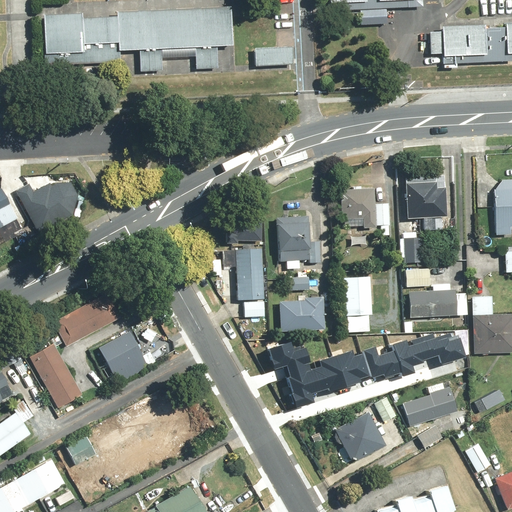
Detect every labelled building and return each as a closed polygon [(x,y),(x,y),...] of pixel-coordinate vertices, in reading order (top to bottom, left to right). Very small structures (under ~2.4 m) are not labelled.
[(227,4),(41,8),(42,60),(120,58),(120,47),(228,44),(227,4)] [(484,24),(438,26),(439,63),(485,61),(484,24)] [(290,42),(250,43),(251,66),(291,65),(290,42)] [(218,45),(196,46),(197,67),(219,66),(218,45)] [(163,46),(141,47),(141,68),(163,67),(163,46)] [(444,176),(404,177),(405,219),(445,217),(444,176)] [(27,183),(15,190),(36,230),(72,212),(77,195),(69,179),(47,182),(32,190),(27,183)] [(511,179),(503,180),(493,190),(494,235),(511,235),(511,179)] [(352,190),(339,190),(340,219),(343,219),(343,227),(380,227),(380,235),(389,235),(388,203),(373,203),(373,186),(352,186),(352,190)] [(0,242),(22,231),(1,189),(0,189),(0,242)] [(225,214),(225,241),(236,241),(236,237),(260,237),(260,214),(225,214)] [(307,217),(274,220),(278,262),(286,263),(286,270),(298,270),(298,261),(308,261),(308,264),(320,264),(320,242),(308,242),(307,217)] [(365,237),(349,237),(349,247),(366,247),(365,237)] [(423,237),(404,238),(404,264),(423,263),(423,237)] [(240,246),(240,251),(222,250),(221,266),(235,266),(234,301),(263,301),(263,251),(254,251),(255,246),(240,246)] [(511,251),(503,252),(504,273),(511,272),(511,251)] [(428,270),(405,271),(405,287),(428,286),(428,270)] [(308,279),(287,279),(287,291),(308,291),(308,279)] [(370,279),(343,279),(343,317),(346,317),(346,333),(367,332),(367,316),(371,316),(370,279)] [(432,292),(407,292),(408,318),(460,317),(459,311),(465,311),(464,294),(455,294),(455,289),(450,289),(450,285),(432,285),(432,292)] [(65,346),(120,317),(106,292),(52,321),(65,346)] [(305,302),(278,302),(279,332),(323,330),(322,298),(305,298),(305,302)] [(243,303),(243,318),(263,317),(263,302),(243,303)] [(511,314),(472,315),(472,355),(511,354),(511,314)] [(130,332),(98,348),(112,375),(108,377),(111,383),(147,364),(130,332)] [(370,347),(360,350),(367,371),(379,367),(381,375),(397,370),(398,372),(409,369),(407,363),(419,360),(418,357),(434,352),(435,355),(447,352),(449,358),(461,354),(455,332),(449,334),(448,332),(432,336),(431,333),(414,339),(415,343),(396,349),(395,345),(388,347),(389,351),(373,356),(370,347)] [(267,345),(272,364),(283,361),(294,398),(301,396),(299,391),(329,383),(331,389),(355,382),(353,375),(364,372),(359,352),(350,355),(348,349),(315,358),(317,366),(308,368),(302,346),(298,347),(297,343),(292,345),(290,338),(267,345)] [(52,343),(28,357),(58,408),(82,394),(52,343)] [(429,396),(401,404),(408,427),(458,411),(448,381),(426,388),(429,396)] [(502,400),(496,390),(472,404),(477,414),(502,400)] [(386,399),(374,405),(383,422),(395,415),(386,399)] [(22,402),(13,409),(22,422),(32,415),(22,402)] [(0,453),(29,433),(14,412),(0,422),(0,453)] [(340,443),(349,461),(383,445),(368,413),(334,430),(336,435),(333,437),(337,444),(340,443)] [(145,435),(104,457),(113,475),(126,469),(130,476),(178,452),(160,416),(140,426),(145,435)] [(441,438),(434,426),(416,436),(424,449),(441,438)] [(86,436),(65,447),(74,465),(95,455),(86,436)] [(478,444),(464,452),(476,473),(489,465),(478,444)] [(0,511),(10,511),(64,483),(51,459),(44,463),(42,458),(20,471),(22,475),(16,479),(11,471),(0,477),(0,511)] [(184,469),(172,475),(176,483),(188,477),(184,469)] [(511,471),(493,479),(505,510),(511,507),(511,471)] [(203,511),(188,485),(153,505),(157,511),(203,511)] [(369,506),(370,511),(449,511),(442,487),(369,506)]
